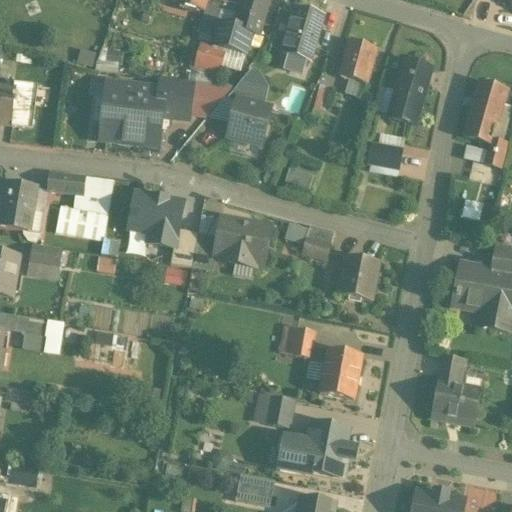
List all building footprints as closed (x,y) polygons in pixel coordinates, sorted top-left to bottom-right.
[(169,0),(169,3),(204,13),(207,0),(169,0)] [(240,0),(232,31),(217,27),(211,48),(246,58),(251,38),(259,40),(268,5),(249,0),(240,0)] [(323,19),(293,10),(289,23),(292,24),(283,57),(287,59),(283,72),(301,77),(305,64),(309,65),(323,19)] [(375,53),(348,45),(339,80),(366,87),(375,53)] [(225,56),(199,49),(193,70),(219,78),(225,56)] [(431,73),(404,65),(387,121),(414,129),(431,73)] [(250,72),(245,97),(269,102),(275,78),(250,72)] [(335,79),(325,76),(319,102),(329,105),(335,79)] [(157,94),(133,91),(131,104),(105,101),(99,144),(158,151),(161,122),(171,123),(173,122),(173,121),(188,123),(190,121),(194,87),(159,82),(157,94)] [(13,93),(0,91),(0,128),(30,133),(36,89),(13,86),(13,93)] [(506,95),(479,87),(463,140),(488,148),(489,144),(502,147),(511,111),(502,108),(506,95)] [(258,107),(241,102),(240,105),(235,103),(226,140),(261,149),(270,113),(258,109),(258,107)] [(502,147),(489,144),(488,148),(483,168),(500,172),(506,148),(502,147)] [(401,156),(370,151),(368,166),(398,172),(401,156)] [(312,181),(289,173),(284,186),(308,194),(312,181)] [(85,182),(49,178),(47,196),(83,200),(85,182)] [(35,193),(0,186),(0,232),(28,237),(35,193)] [(190,208),(151,201),(146,231),(185,238),(190,208)] [(109,244),(112,215),(63,210),(60,239),(109,244)] [(270,231),(220,222),(217,242),(213,262),(215,262),(262,271),(270,231)] [(334,237),(310,230),(301,259),(325,266),(334,237)] [(217,242),(197,238),(191,274),(212,277),(215,262),(213,262),(217,242)] [(511,252),(496,249),(491,277),(511,281),(511,252)] [(61,256),(32,252),(29,269),(58,274),(61,256)] [(19,261),(0,258),(0,300),(11,303),(19,261)] [(378,267),(345,261),(337,300),(371,306),(378,267)] [(511,281),(491,277),(459,271),(454,297),(453,297),(452,301),(454,302),(452,310),(491,317),(488,334),(510,338),(511,329),(511,281)] [(203,307),(190,305),(188,313),(201,315),(203,307)] [(48,326),(17,321),(14,337),(46,342),(48,326)] [(313,338),(284,333),(280,359),(309,364),(313,338)] [(113,368),(117,338),(99,335),(94,365),(113,368)] [(361,361),(327,355),(319,399),(353,405),(361,361)] [(461,365),(443,361),(438,387),(456,390),(461,365)] [(438,387),(437,387),(431,420),(474,428),(480,395),(456,390),(438,387)] [(292,407),(259,400),(255,420),(267,422),(265,429),(288,433),(292,407)] [(348,435),(313,428),(308,453),(303,476),(305,476),(343,483),(346,465),(352,466),(353,465),(355,454),(354,453),(345,451),(348,435)] [(302,446),(284,443),(277,475),(305,480),(305,476),(303,476),(308,453),(302,452),(303,447),(302,446)] [(38,476),(12,472),(10,487),(35,491),(38,476)] [(272,486),(239,480),(234,507),(236,508),(238,498),(268,504),(272,488),(274,488),(274,487),(272,487),(272,486)] [(446,499),(435,497),(434,501),(417,498),(414,511),(461,511),(462,506),(446,503),(446,499)] [(333,511),(334,510),(300,503),(298,511),(333,511)]
